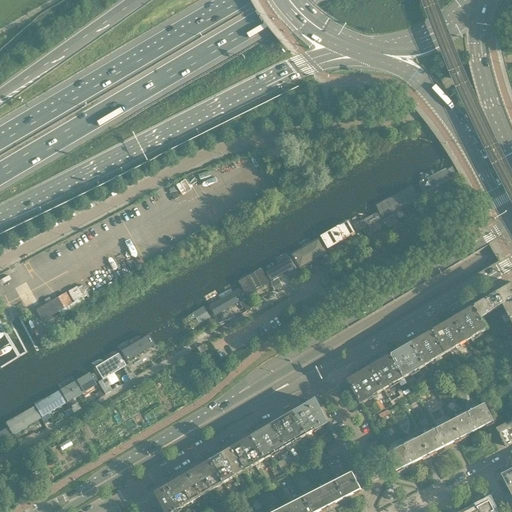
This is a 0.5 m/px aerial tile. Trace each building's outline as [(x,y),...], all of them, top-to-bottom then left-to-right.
[(423,195),(450,180),(445,170),(417,184),(423,195)] [(381,220),(417,199),(410,187),(374,208),(381,220)] [(416,212),(413,206),(407,209),(410,215),(416,212)] [(356,234),(380,221),(376,214),(352,227),(356,234)] [(378,223),(383,232),(388,229),(384,220),(378,223)] [(326,250),(354,235),(347,222),(319,238),(326,250)] [(298,270),(326,255),(318,240),(290,255),(298,270)] [(271,285),(296,271),(289,259),(264,273),(271,285)] [(246,297),(268,284),(260,270),(238,282),(246,297)] [(511,285),(475,308),(481,319),(503,306),(504,308),(511,303),(511,285)] [(68,292),(74,302),(82,297),(77,287),(68,292)] [(214,317),(246,299),(240,289),(208,306),(214,317)] [(65,293),(36,310),(42,321),(58,312),(72,304),(65,293)] [(188,332),(210,319),(203,308),(181,321),(188,332)] [(475,308),(464,314),(476,335),(487,329),(481,319),(475,308)] [(464,314),(454,320),(466,341),(476,335),(464,314)] [(454,320),(444,326),(456,347),(466,341),(454,320)] [(444,326),(433,332),(445,353),(456,347),(444,326)] [(159,348),(185,335),(182,329),(156,342),(159,348)] [(433,332),(423,338),(435,359),(445,353),(433,332)] [(127,366),(156,350),(149,338),(121,354),(127,366)] [(423,338),(412,344),(425,365),(435,359),(423,338)] [(412,344),(402,350),(415,372),(425,366),(425,365),(412,344)] [(204,345),(198,348),(201,353),(207,350),(204,345)] [(402,350),(392,356),(404,378),(415,372),(402,350)] [(100,381),(124,367),(116,354),(93,368),(100,381)] [(392,356),(381,363),(394,384),(404,378),(392,356)] [(381,363),(371,369),(383,390),(394,384),(381,363)] [(371,369),(360,375),(373,396),(383,390),(371,369)] [(66,404),(95,387),(87,374),(59,390),(66,404)] [(360,375),(352,380),(350,381),(351,384),(361,403),(373,396),(360,375)] [(40,418),(64,405),(56,392),(33,405),(40,418)] [(403,400),(399,392),(393,395),(398,403),(403,400)] [(420,397),(419,394),(403,403),(405,406),(420,397)] [(315,401),(313,403),(304,408),(317,429),(327,423),(317,404),(315,401)] [(72,413),(67,404),(60,408),(63,414),(66,412),(67,415),(72,413)] [(485,405),(470,413),(478,430),(494,422),(485,405)] [(11,436),(39,421),(32,408),(4,423),(11,436)] [(304,408),(294,414),(306,435),(317,429),(304,408)] [(470,413),(453,421),(462,438),(478,430),(470,413)] [(294,414),(284,419),(297,441),(306,435),(294,414)] [(284,419),(273,426),(286,447),(297,441),(284,419)] [(453,421),(437,429),(446,446),(462,438),(453,421)] [(273,426),(263,432),(276,453),(286,447),(273,426)] [(506,426),(498,430),(506,447),(511,443),(511,431),(509,426),(506,427),(506,426)] [(0,443),(11,437),(6,428),(0,432),(0,443)] [(437,429),(420,438),(429,455),(446,446),(437,429)] [(263,432),(253,438),(266,459),(276,453),(263,432)] [(253,438),(243,444),(256,465),(266,459),(253,438)] [(420,438),(404,446),(413,463),(429,455),(420,438)] [(243,444),(233,450),(245,471),(256,465),(243,444)] [(337,444),(326,449),(331,457),(341,452),(337,444)] [(404,446),(388,455),(396,472),(413,463),(404,446)] [(233,450),(222,456),(235,477),(245,471),(233,450)] [(222,456),(212,462),(225,483),(235,477),(222,456)] [(211,462),(201,468),(214,490),(225,483),(212,462),(211,462)] [(201,468),(191,474),(203,496),(214,490),(201,468)] [(511,470),(505,474),(502,475),(508,486),(511,483),(511,470)] [(352,473),(336,482),(344,499),(361,490),(352,473)] [(191,474),(180,481),(192,502),(203,496),(191,474)] [(180,481),(169,487),(182,509),(192,502),(180,481)] [(336,482),(319,490),(328,507),(344,499),(336,482)] [(169,487),(160,492),(157,493),(159,496),(159,497),(161,500),(166,511),(173,511),(178,510),(179,510),(182,509),(169,487)] [(319,490),(304,498),(311,511),(318,511),(328,507),(319,490)] [(311,511),(304,498),(288,506),(290,511),(311,511)] [(494,511),(491,505),(490,502),(487,503),(477,509),(478,511),(494,511)]
